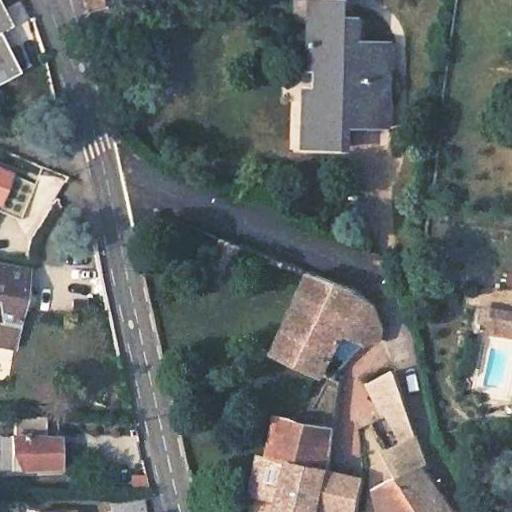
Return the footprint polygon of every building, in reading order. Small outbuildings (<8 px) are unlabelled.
[(307,125),(307,146),(348,147),(348,127),(389,129),(389,121),(389,93),(382,93),(382,60),(370,60),(370,44),(356,44),(357,20),(340,20),(341,4),(314,4),(313,34),(309,34),(308,54),(319,54),(318,71),(328,72),(327,92),(315,92),(315,126),(307,125)] [(0,30),(8,26),(0,10),(0,30)] [(0,85),(18,77),(0,39),(0,85)] [(382,60),(382,93),(389,93),(390,45),(370,44),(370,60),(382,60)] [(0,198),(11,173),(0,168),(0,198)] [(216,266),(233,274),(243,249),(225,242),(216,266)] [(0,328),(14,331),(24,273),(0,268),(0,328)] [(321,372),(345,327),(365,344),(380,342),(381,332),(374,307),(357,294),(351,291),(310,275),(275,353),(321,372)] [(511,335),(511,312),(496,310),(492,332),(511,335)] [(457,511),(455,511),(440,489),(427,470),(394,371),(366,385),(382,416),(370,422),(379,439),(397,429),(405,444),(386,453),(400,480),(378,488),(382,511),(457,511)] [(279,511),(317,511),(319,505),(327,471),(323,470),(333,432),(284,420),(274,458),(263,455),(254,492),(283,498),(279,511)] [(60,470),(60,433),(11,434),(11,470),(60,470)] [(355,511),(363,480),(327,471),(319,505),(347,511),(355,511)]
